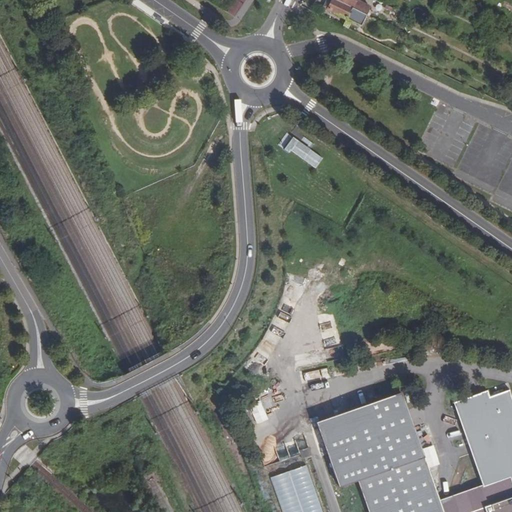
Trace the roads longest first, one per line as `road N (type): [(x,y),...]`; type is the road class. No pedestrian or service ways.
road 1 (secondary): [(104,399),(195,352),(239,294),(246,97)]
road 2 (tertiary): [(279,90),(511,250)]
